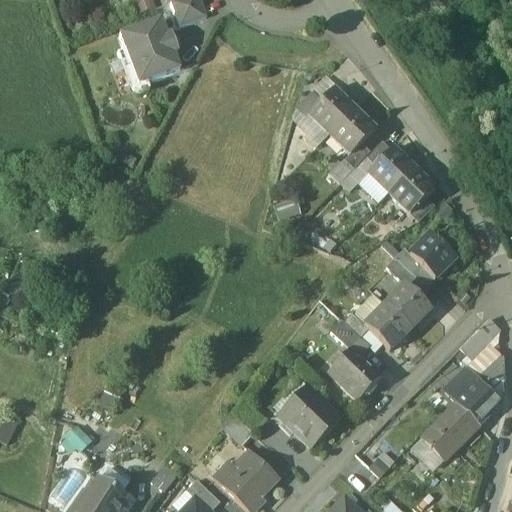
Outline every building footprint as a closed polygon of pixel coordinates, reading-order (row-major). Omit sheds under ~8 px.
[(196,0),(191,0),(169,8),(179,33),(205,24),(196,0)] [(159,26),(118,41),(137,92),(178,77),(172,61),(176,59),(169,40),(165,41),(159,26)] [(321,108),(308,122),(328,141),(352,116),(332,97),(321,108)] [(311,98),(294,115),(305,125),(308,122),(321,108),(311,98)] [(352,116),(328,141),(349,163),(361,151),(374,137),(352,116)] [(390,155),(381,147),(369,159),(365,163),(374,171),(390,155)] [(349,163),(345,167),(353,175),(365,163),(369,159),(361,151),(349,163)] [(412,174),(391,153),(390,155),(374,171),(367,179),(388,199),(412,174)] [(412,174),(388,199),(409,220),(426,203),(434,195),(412,174)] [(426,203),(409,220),(417,228),(434,211),(426,203)] [(442,225),(444,224),(452,215),(444,207),(434,218),(442,225)] [(429,240),(408,262),(418,272),(433,286),(454,264),(429,240)] [(408,262),(401,256),(394,263),(407,276),(411,280),(418,272),(408,262)] [(407,276),(394,263),(385,273),(398,286),(407,276)] [(411,280),(407,276),(398,286),(403,291),(412,300),(421,290),(411,280)] [(421,290),(412,300),(429,316),(438,306),(421,290)] [(403,291),(384,311),(409,336),(429,316),(412,300),(403,291)] [(384,311),(363,333),(367,337),(388,358),(409,336),(384,311)] [(363,333),(350,321),(342,329),(356,342),(360,345),(367,337),(363,333)] [(488,323),(459,355),(470,364),(498,332),(488,323)] [(342,329),(341,327),(330,338),(343,351),(344,350),(347,352),(356,342),(342,329)] [(356,342),(347,352),(344,350),(343,351),(338,359),(342,363),(351,354),(360,362),(368,354),(360,345),(356,342)] [(493,350),(479,364),(487,372),(501,359),(493,350)] [(342,363),(327,379),(357,408),(381,383),(360,362),(351,354),(342,363)] [(478,381),(475,384),(498,407),(505,399),(502,361),(502,358),(501,359),(487,372),(478,381)] [(472,377),(466,371),(456,382),(461,388),(472,377)] [(498,407),(475,384),(478,381),(474,376),(472,377),(461,388),(456,394),(463,401),(457,407),(468,418),(478,429),(498,407)] [(308,395),(280,423),(312,454),(340,426),(308,395)] [(266,426),(243,405),(231,420),(253,440),(266,426)] [(468,418),(457,407),(445,419),(456,430),(468,418)] [(0,444),(9,448),(17,425),(0,418),(0,444)] [(468,418),(456,430),(467,440),(478,429),(468,418)] [(427,426),(419,419),(413,424),(421,432),(427,426)] [(445,419),(422,442),(430,450),(443,463),(467,440),(456,430),(445,419)] [(253,440),(231,420),(222,431),(243,451),(253,440)] [(76,430),(60,447),(74,460),(90,443),(76,430)] [(430,450),(413,466),(426,480),(443,463),(430,450)] [(251,457),(220,490),(243,511),(257,511),(264,505),(261,502),(279,484),(251,457)] [(383,470),(374,461),(366,469),(375,478),(383,470)] [(127,511),(132,506),(97,483),(77,511),(127,511)] [(196,486),(187,495),(194,502),(204,511),(214,511),(219,507),(196,486)] [(204,511),(194,502),(183,511),(204,511)] [(353,511),(343,502),(333,511),(353,511)]
